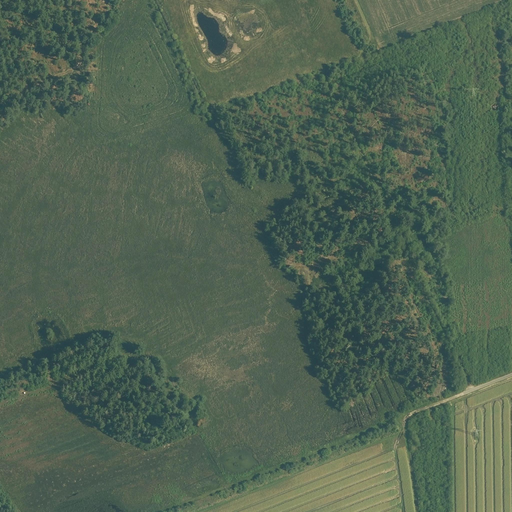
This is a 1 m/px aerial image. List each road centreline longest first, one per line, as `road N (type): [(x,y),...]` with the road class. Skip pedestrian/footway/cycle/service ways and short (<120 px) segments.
road 1 (track): [(326,74),(466,382)]
road 2 (track): [(66,0),(82,42),(78,62),(0,105)]
road 3 (unclassified): [(511,373),(418,409),(407,429)]
